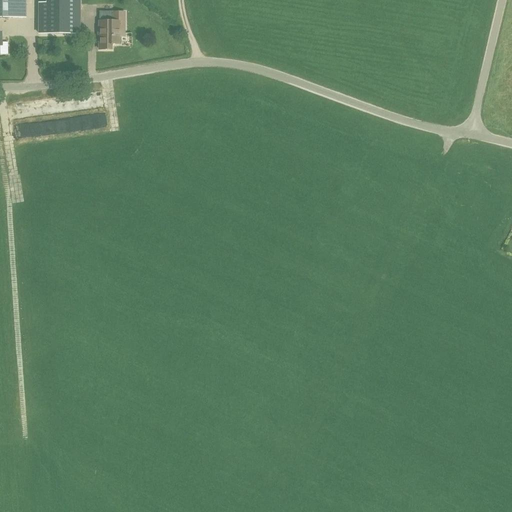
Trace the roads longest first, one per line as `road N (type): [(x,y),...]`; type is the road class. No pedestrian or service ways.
road 1 (unclassified): [(0,87),(235,63),(471,135)]
road 2 (unclassified): [(471,135),(503,0)]
